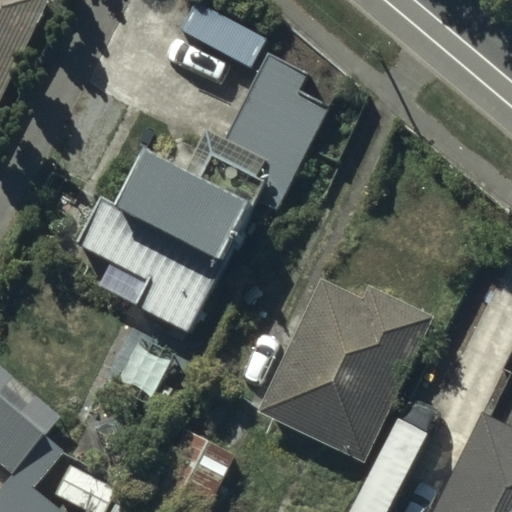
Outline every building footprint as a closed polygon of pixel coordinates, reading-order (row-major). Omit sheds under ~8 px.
[(0,0),(0,88),(42,0),(0,0)] [(267,32),(204,0),(192,0),(181,22),(254,59),(267,32)] [(253,191),(146,137),(118,193),(101,185),(77,232),(151,269),(138,296),(187,320),(253,191)] [(432,309),(369,280),(364,291),(323,272),(260,406),(363,455),(432,309)] [(60,411),(0,359),(0,450),(15,464),(60,411)] [(511,511),(511,420),(484,407),(432,511),(511,511)] [(200,511),(233,453),(185,427),(147,497),(174,511),(200,511)] [(48,436),(0,492),(0,511),(67,511),(32,482),(62,447),(48,436)]
